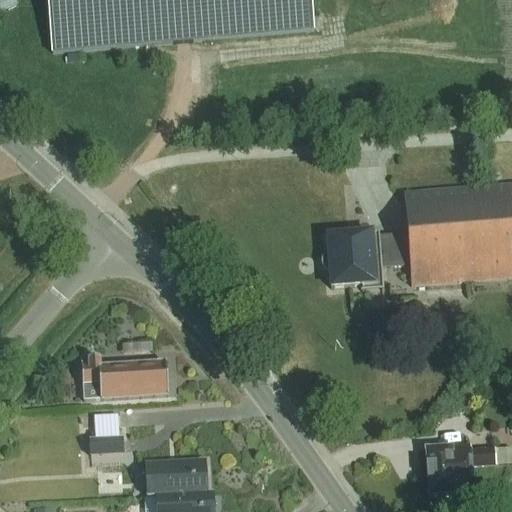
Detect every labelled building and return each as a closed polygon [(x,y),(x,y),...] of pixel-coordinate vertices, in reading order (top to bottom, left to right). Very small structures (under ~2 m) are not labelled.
[(48,0),(53,55),(313,33),(310,0),(48,0)] [(323,273),(328,274),(330,292),(362,289),(361,281),(381,279),(380,269),(410,267),(411,288),(511,279),(511,188),(404,197),(407,237),(377,239),(377,235),(325,240),(327,257),(322,259),(320,264),(320,269),(323,273)] [(86,404),(170,400),(168,365),(124,367),(124,363),(84,365),(86,404)] [(114,441),(114,434),(91,435),(92,442),(89,442),(90,459),(124,458),(123,441),(114,441)] [(426,451),(426,457),(428,498),(473,496),(472,470),(496,469),(495,453),(470,454),(470,449),(426,451)] [(146,468),(147,500),(154,499),(206,497),(204,465),(146,468)] [(155,511),(213,511),(212,497),(206,497),(154,499),(155,511)]
